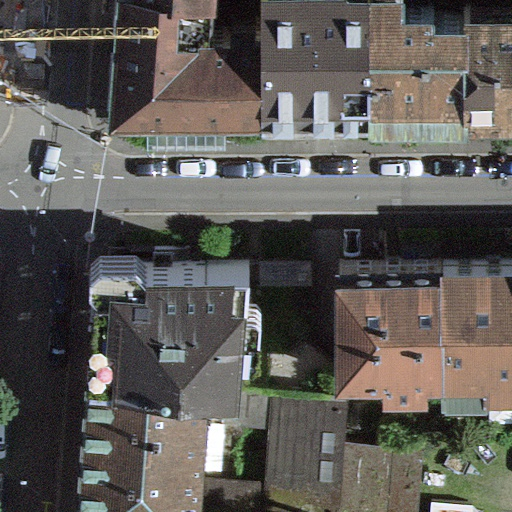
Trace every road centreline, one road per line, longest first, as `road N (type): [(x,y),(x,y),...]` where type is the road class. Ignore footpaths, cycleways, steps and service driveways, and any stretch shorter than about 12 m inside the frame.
road 1 (residential): [(50,183),(511,178)]
road 2 (residential): [(50,183),(22,511)]
road 3 (residential): [(50,183),(62,0)]
